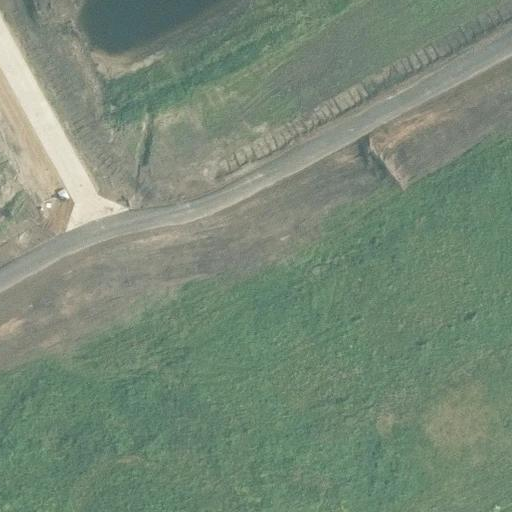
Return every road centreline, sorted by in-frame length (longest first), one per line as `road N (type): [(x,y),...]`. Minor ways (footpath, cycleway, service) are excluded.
road 1 (tertiary): [(511,45),(213,208),(101,231)]
road 2 (residential): [(101,231),(0,50)]
